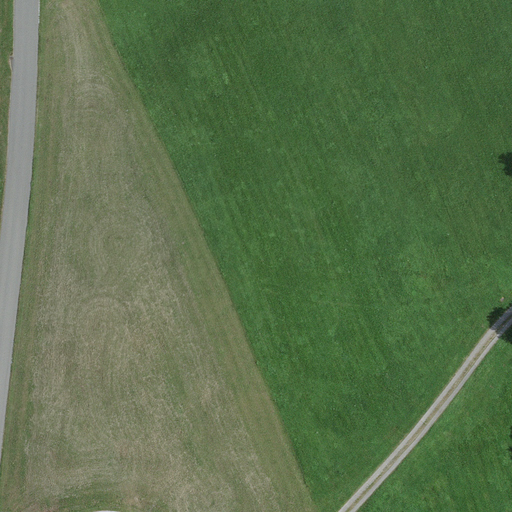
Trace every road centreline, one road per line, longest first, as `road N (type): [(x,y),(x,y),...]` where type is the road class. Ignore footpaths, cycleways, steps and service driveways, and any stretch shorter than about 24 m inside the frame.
road 1 (unclassified): [(0,332),(26,0)]
road 2 (track): [(511,317),(345,511)]
